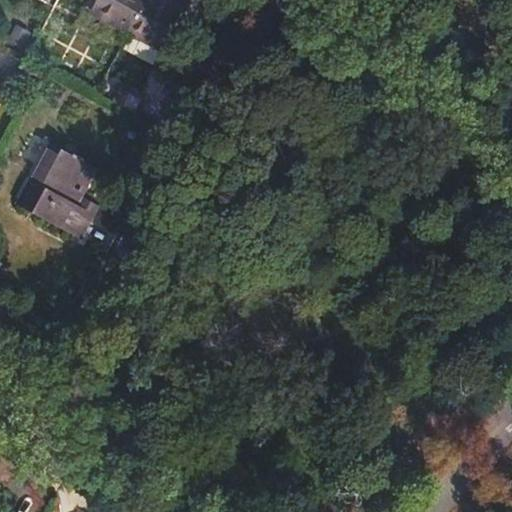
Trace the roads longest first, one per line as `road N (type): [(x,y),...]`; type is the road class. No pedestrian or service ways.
road 1 (residential): [(69,391),(284,0)]
road 2 (residential): [(511,170),(310,0)]
road 3 (residential): [(69,391),(211,511)]
road 4 (residential): [(51,429),(191,511)]
road 5 (residential): [(428,511),(511,416)]
